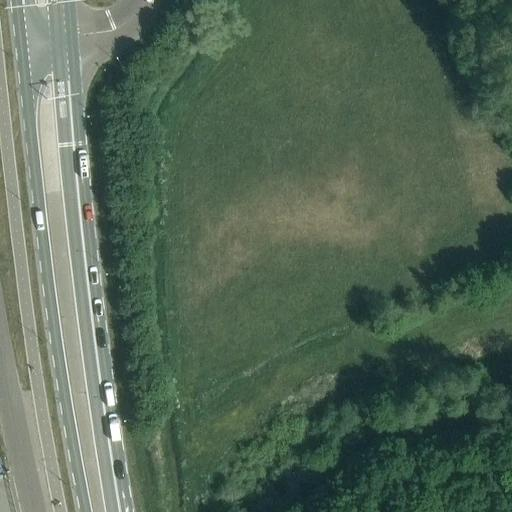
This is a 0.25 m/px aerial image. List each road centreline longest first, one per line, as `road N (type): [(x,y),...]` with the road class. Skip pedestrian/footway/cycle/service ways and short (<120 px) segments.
road 1 (primary): [(125,511),(64,37)]
road 2 (primary): [(21,42),(42,269),(85,511)]
road 3 (unclassified): [(31,511),(0,342)]
